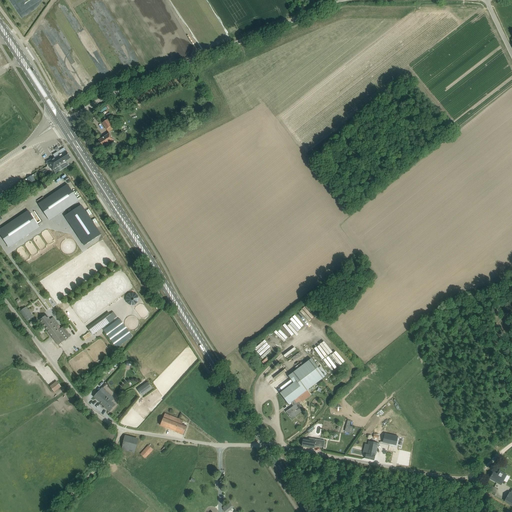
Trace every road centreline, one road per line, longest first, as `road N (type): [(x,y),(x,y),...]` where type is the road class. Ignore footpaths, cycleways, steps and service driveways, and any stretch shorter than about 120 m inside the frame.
road 1 (primary): [(266,446),(59,122)]
road 2 (unclassified): [(59,122),(339,0)]
road 3 (unclassified): [(187,440),(119,427),(92,408),(0,294)]
road 4 (unclassified): [(503,452),(463,478),(266,446)]
